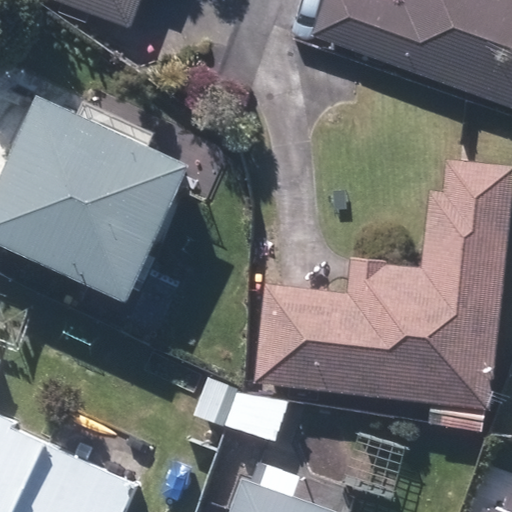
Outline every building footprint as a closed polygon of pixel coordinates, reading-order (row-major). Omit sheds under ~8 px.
[(64,0),(134,26),(143,0),(64,0)] [(389,0),(330,0),(316,38),(511,109),(511,0),(409,0),(407,6),(389,0)] [(45,103),(0,200),(0,246),(130,305),(192,170),(45,103)] [(271,287),(260,385),(492,411),(511,233),(511,170),(452,164),(449,197),(436,195),(427,272),(354,263),(350,296),(271,287)] [(0,511),(127,511),(139,487),(13,430),(15,425),(0,418),(0,511)] [(335,511),(246,481),(235,511),(335,511)]
